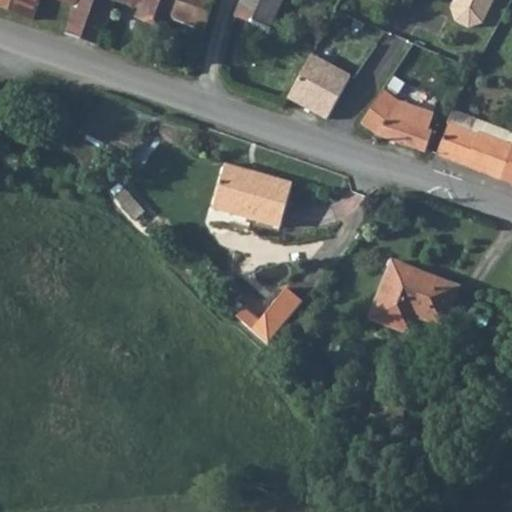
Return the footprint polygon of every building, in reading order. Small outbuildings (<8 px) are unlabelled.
[(0,0),(0,7),(35,19),(41,0),(58,0),(76,7),(68,32),(102,44),(117,0),(118,0),(140,8),(137,16),(170,28),(173,19),(202,30),(212,0),(0,0)] [(241,0),(235,17),(259,27),(270,32),(283,0),(241,0)] [(453,0),(450,7),(454,21),(468,27),(481,23),(492,0),(453,0)] [(295,84),(286,100),(325,122),(334,104),(349,78),(310,56),(295,84)] [(382,91),(359,122),(375,134),(426,151),(433,131),(429,130),(435,114),(400,102),(382,91)] [(511,184),(511,147),(451,123),(438,156),(511,184)] [(228,160),(227,166),(215,204),(265,219),(264,171),(263,170),(228,160)] [(265,219),(282,224),(296,180),(264,171),(265,219)] [(388,199),(384,204),(392,208),(395,202),(388,199)] [(422,267),(396,258),(376,314),(407,283),(422,267)] [(448,316),(459,282),(422,267),(407,283),(448,316)] [(445,321),(448,316),(407,283),(376,314),(413,330),(421,312),(445,321)] [(403,438),(421,421),(387,387),(369,405),(403,438)]
